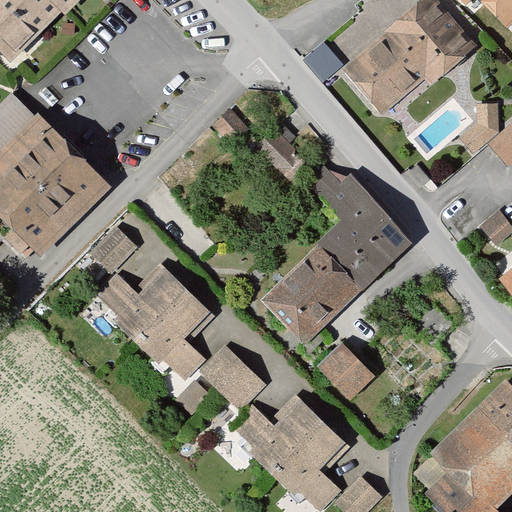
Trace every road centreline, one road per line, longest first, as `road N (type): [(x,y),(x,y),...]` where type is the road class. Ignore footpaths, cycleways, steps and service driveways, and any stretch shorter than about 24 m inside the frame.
road 1 (unclassified): [(506,328),(267,49)]
road 2 (residential): [(506,328),(401,446),(395,466),(402,511)]
